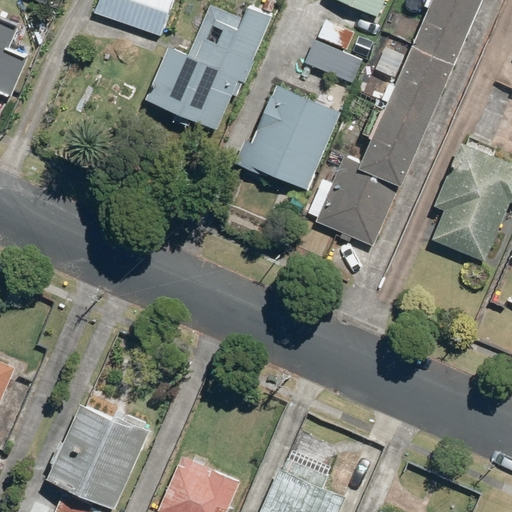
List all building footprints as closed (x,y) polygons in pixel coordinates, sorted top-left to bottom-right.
[(103,0),(100,9),(167,33),(178,0),(103,0)] [(179,38),(154,93),(225,124),(246,76),(251,78),(262,56),(260,55),(279,11),(257,1),(251,14),(220,0),(216,0),(196,46),(179,38)] [(440,0),(372,157),(353,149),(323,218),(379,242),(408,176),(413,178),(490,0),(440,0)] [(359,0),(385,12),(390,0),(359,0)] [(0,92),(11,97),(27,62),(6,53),(19,24),(0,14),(0,92)] [(308,60),(360,81),(370,55),(354,49),(362,28),(326,14),(308,60)] [(271,164),(315,182),(348,106),(319,90),(285,79),(260,136),(253,133),(242,156),(269,168),(271,164)] [(453,204),(440,233),(493,256),(511,210),(511,152),(471,134),(443,200),(453,204)] [(0,413),(22,362),(0,352),(0,413)] [(88,392),(54,472),(127,504),(162,423),(155,420),(156,416),(134,407),(133,411),(127,408),(88,392)] [(295,450),(267,511),(345,511),(355,490),(332,479),(336,469),(331,466),(337,453),(334,445),(307,433),(299,452),(295,450)] [(219,462),(189,450),(162,511),(232,511),(249,475),(235,468),(219,462)]
